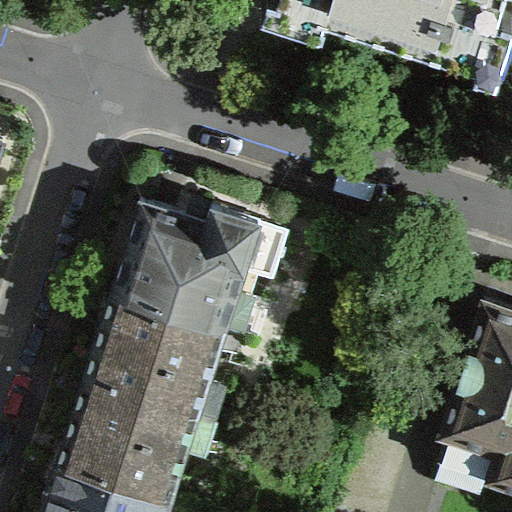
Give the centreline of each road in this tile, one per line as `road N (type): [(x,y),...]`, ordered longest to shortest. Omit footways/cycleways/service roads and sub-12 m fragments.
road 1 (residential): [(94,84),(511,211)]
road 2 (residential): [(94,84),(0,380)]
